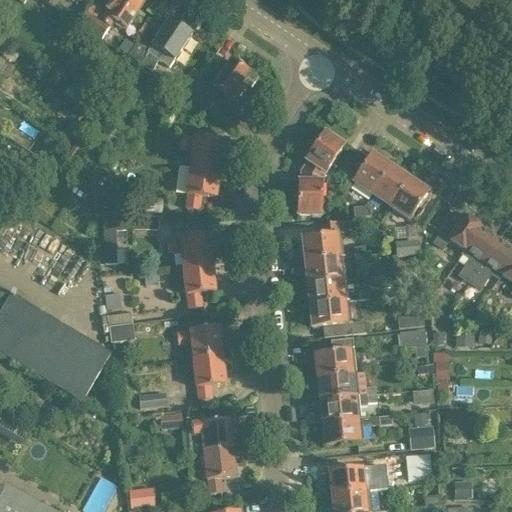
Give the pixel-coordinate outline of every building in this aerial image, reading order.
[(39,0),(53,9),(58,0),(39,0)] [(97,18),(99,14),(90,8),(78,26),(102,43),(115,23),(125,30),(143,4),(140,2),(140,0),(118,0),(119,0),(118,0),(113,0),(100,20),(97,18)] [(127,57),(152,75),(161,62),(169,68),(191,36),(187,33),(188,31),(179,25),(178,27),(169,21),(153,44),(141,36),(127,57)] [(0,54),(4,57),(9,50),(0,44),(0,54)] [(187,98),(207,111),(218,94),(234,105),(244,89),(248,92),(257,79),(230,62),(212,89),(199,80),(187,98)] [(106,128),(96,143),(108,151),(118,136),(106,128)] [(305,163),(307,164),(325,176),(344,148),(323,135),(313,151),(309,149),(305,156),(307,159),(305,163)] [(38,157),(48,164),(60,146),(50,139),(38,157)] [(192,153),(190,168),(218,172),(222,143),(193,139),(193,141),(180,139),(178,151),(192,153)] [(76,140),(64,157),(59,164),(72,172),(88,148),(76,140)] [(362,170),(353,184),(371,196),(390,169),(382,164),(383,160),(377,156),(374,158),(371,156),(367,163),(358,158),(354,164),(362,170)] [(325,176),(307,164),(300,174),(300,184),(298,184),(298,188),(294,188),(294,197),(298,198),(297,217),(320,218),(323,179),(325,176)] [(218,172),(190,168),(186,197),(187,197),(186,210),(198,212),(199,198),(215,200),(218,172)] [(371,196),(390,209),(408,181),(400,176),(401,172),(395,168),(392,170),(390,169),(371,196)] [(408,181),(390,209),(408,222),(427,194),(419,188),(420,184),(413,180),(410,183),(408,181)] [(141,212),(161,214),(162,200),(142,198),(141,212)] [(361,208),(362,218),(369,217),(368,207),(361,208)] [(353,219),(362,218),(361,208),(352,209),(353,219)] [(446,228),(434,245),(441,250),(447,241),(465,253),(480,231),(481,230),(462,217),(461,219),(454,214),(448,223),(446,228)] [(130,218),(131,231),(158,231),(158,217),(130,218)] [(117,250),(116,242),(116,232),(125,232),(131,231),(130,218),(104,219),(104,232),(104,237),(105,266),(117,266),(117,250)] [(302,243),(299,244),(301,254),(303,254),(304,263),(339,259),(337,237),(352,235),(350,223),(321,227),(322,238),(302,241),(302,243)] [(405,227),(407,240),(417,238),(415,226),(405,227)] [(464,266),(457,277),(468,284),(497,242),(480,231),(465,253),(458,263),(464,266)] [(181,253),(182,268),(211,265),(208,237),(179,240),(179,241),(166,243),(167,255),(181,253)] [(88,239),(82,248),(91,254),(98,245),(88,239)] [(511,252),(497,242),(468,284),(479,291),(490,275),(496,279),(498,275),(511,256),(511,252)] [(395,247),(396,259),(418,257),(417,244),(395,247)] [(364,247),(353,248),(354,257),(370,256),(369,255),(364,255),(364,247)] [(370,256),(354,257),(354,266),(370,264),(370,256)] [(511,256),(498,275),(511,284),(511,256)] [(306,274),(303,275),(304,285),(341,282),(339,259),(304,263),(306,274)] [(211,265),(182,268),(186,297),(187,297),(189,310),(201,309),(199,295),(214,294),(211,265)] [(143,275),(145,289),(157,288),(156,274),(143,275)] [(341,282),(304,285),(305,296),(308,296),(309,307),(343,304),(341,282)] [(0,355),(81,404),(110,356),(13,299),(15,296),(12,294),(10,298),(0,291),(0,355)] [(368,291),(358,292),(359,301),(369,301),(368,291)] [(118,295),(104,297),(106,311),(120,310),(118,295)] [(310,317),(307,317),(309,327),(311,327),(312,330),(321,329),(322,340),(364,335),(363,322),(345,324),(343,304),(309,307),(310,317)] [(131,315),(107,317),(108,329),(132,326),(131,315)] [(395,318),(397,331),(423,329),(422,315),(395,318)] [(132,326),(108,329),(110,345),(134,342),(132,326)] [(191,346),(193,361),(221,358),(218,329),(189,332),(189,334),(176,335),(177,347),(191,346)] [(477,330),(475,345),(491,347),(493,332),(477,330)] [(444,333),(431,334),(432,346),(445,345),(444,333)] [(420,350),(421,361),(432,359),(429,334),(405,336),(406,351),(420,350)] [(454,336),(454,349),(472,349),(472,336),(454,336)] [(315,357),(317,380),(351,376),(351,374),(355,373),(352,339),(330,342),(332,355),(315,357)] [(221,358),(193,361),(196,390),(197,390),(199,403),(211,402),(209,388),(224,387),(221,358)] [(434,363),(434,383),(446,383),(446,363),(434,363)] [(427,369),(416,370),(417,377),(427,376),(427,369)] [(317,382),(315,384),(316,392),(318,393),(320,402),(353,399),(376,397),(375,389),(353,391),(351,376),(317,380),(317,382)] [(437,385),(437,398),(447,398),(447,385),(437,385)] [(433,389),(423,390),(424,405),(434,404),(433,389)] [(138,396),(139,410),(165,408),(164,394),(138,396)] [(321,412),(319,414),(319,421),(322,422),(322,425),(356,422),(354,407),(376,404),(376,397),(353,399),(320,402),(321,412)] [(461,426),(461,410),(446,410),(446,426),(461,426)] [(0,428),(13,436),(20,424),(0,412),(0,428)] [(412,416),(413,430),(427,428),(425,414),(412,416)] [(159,419),(160,429),(181,427),(180,417),(159,419)] [(188,455),(200,454),(231,450),(228,422),(202,425),(201,417),(185,419),(188,455)] [(356,422),(322,425),(324,448),(358,444),(357,430),(392,426),(391,418),(356,422)] [(427,428),(413,430),(407,430),(409,452),(432,450),(430,428),(427,428)] [(231,450),(200,454),(203,483),(205,482),(206,496),(218,495),(219,481),(234,479),(231,450)] [(405,458),(407,482),(431,480),(429,456),(405,458)] [(330,497),(364,494),(367,493),(366,471),(328,474),(330,497)] [(469,483),(453,484),(454,500),(470,499),(469,483)] [(0,492),(0,511),(51,511),(5,487),(2,493),(0,492)] [(152,490),(127,492),(129,510),(153,508),(152,490)] [(328,508),(328,511),(366,511),(364,494),(330,497),(331,507),(328,508)] [(440,495),(424,497),(425,507),(441,506),(440,495)]
